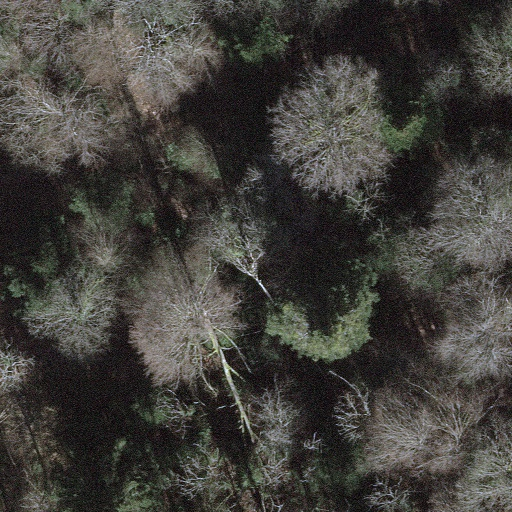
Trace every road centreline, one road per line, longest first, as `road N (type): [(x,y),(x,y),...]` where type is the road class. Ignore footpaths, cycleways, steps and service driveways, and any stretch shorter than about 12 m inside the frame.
road 1 (track): [(0,337),(328,328),(511,337)]
road 2 (track): [(332,0),(0,203)]
